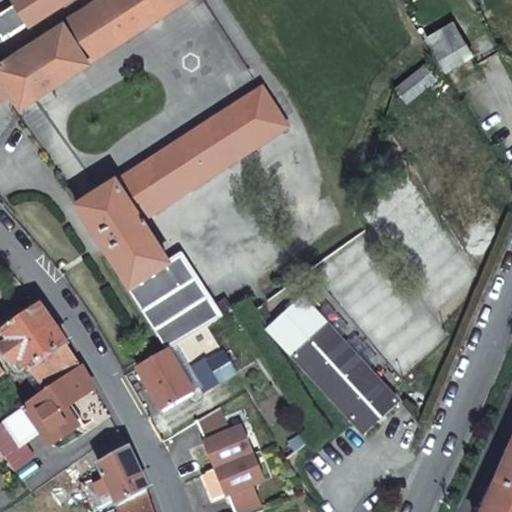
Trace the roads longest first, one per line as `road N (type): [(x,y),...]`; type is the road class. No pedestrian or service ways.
road 1 (residential): [(172,511),(150,452),(51,281),(0,227)]
road 2 (residential): [(421,511),(511,296)]
